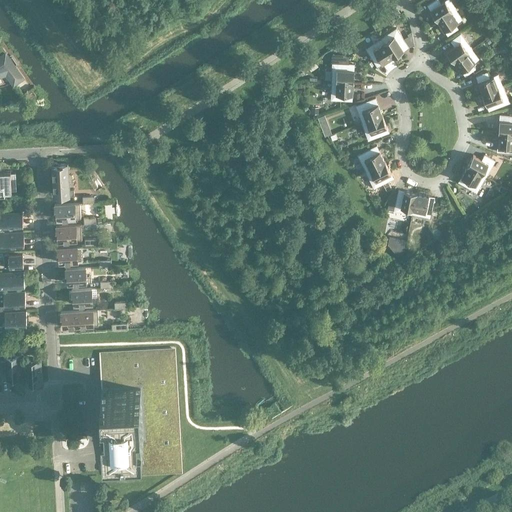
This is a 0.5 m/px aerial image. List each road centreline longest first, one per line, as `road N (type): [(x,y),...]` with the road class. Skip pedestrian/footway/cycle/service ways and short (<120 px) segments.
road 1 (residential): [(423,66),(397,85),(404,170),(429,185),(442,181),(465,139),(456,95),(434,77)]
road 2 (residential): [(52,375),(40,153)]
